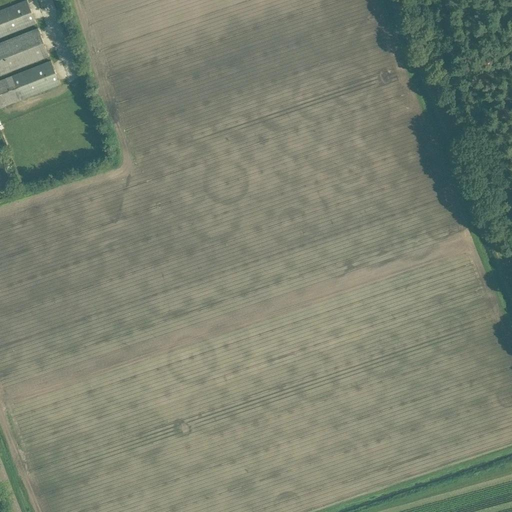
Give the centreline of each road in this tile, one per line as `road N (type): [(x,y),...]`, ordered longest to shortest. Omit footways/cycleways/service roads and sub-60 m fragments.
road 1 (track): [(511,285),(397,0)]
road 2 (track): [(511,193),(437,0)]
